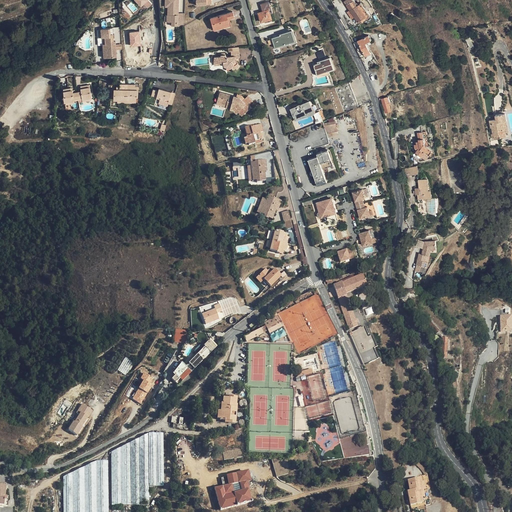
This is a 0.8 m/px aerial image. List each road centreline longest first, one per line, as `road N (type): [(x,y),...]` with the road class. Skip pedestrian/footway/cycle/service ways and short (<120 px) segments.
road 1 (secondary): [(321,0),(369,85),(395,182),(389,294),(425,345),(440,442),(474,484),(483,511)]
road 2 (residential): [(316,277),(233,333),(138,427),(59,467),(0,462)]
road 3 (unclassified): [(381,511),(364,386),(316,277)]
road 4 (unclassified): [(316,277),(266,86)]
road 5 (residential): [(153,75),(62,71),(0,115)]
